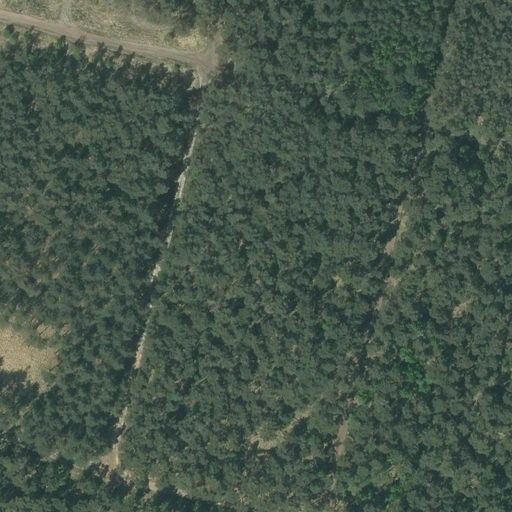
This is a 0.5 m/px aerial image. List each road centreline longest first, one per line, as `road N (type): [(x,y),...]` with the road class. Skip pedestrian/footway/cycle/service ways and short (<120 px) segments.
road 1 (track): [(323,511),(454,0)]
road 2 (track): [(511,139),(0,14)]
road 3 (track): [(0,438),(224,511)]
